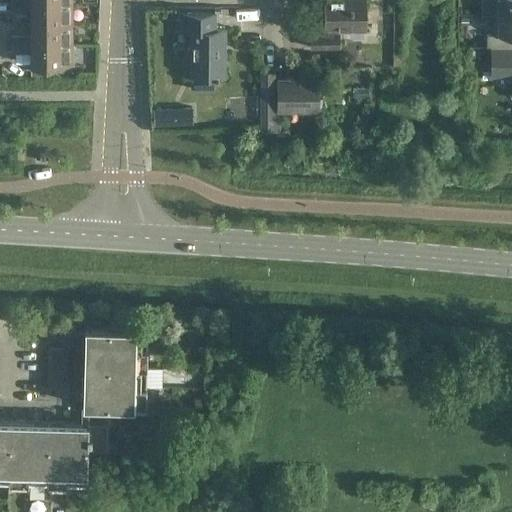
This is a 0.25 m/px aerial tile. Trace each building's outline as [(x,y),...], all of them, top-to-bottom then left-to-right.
[(337,32),(337,27),(364,27),(363,0),(323,0),(324,27),(324,32),(309,32),(309,46),(338,46),(338,32),(337,32)] [(511,0),(493,0),(493,12),(511,12),(511,0)] [(29,7),(29,10),(29,21),(72,21),(72,1),(9,1),(9,10),(26,10),(26,7),(29,7)] [(214,27),(213,11),(179,11),(179,28),(189,28),(189,75),(223,75),(223,27),(214,27)] [(490,45),(511,45),(511,12),(493,12),(493,33),(485,33),(485,45),(490,45)] [(26,36),(26,33),(9,33),(9,42),(72,42),(72,21),(29,21),(29,36),(26,36)] [(29,48),(29,51),(30,63),(72,63),(72,42),(9,42),(9,51),(26,51),(26,48),(29,48)] [(511,45),(490,45),(490,75),(511,75),(511,45)] [(317,110),(316,77),(276,77),(276,110),(317,110)] [(278,129),(278,114),(272,114),(272,93),(260,93),(260,129),(278,129)] [(153,124),(191,123),(191,106),(153,108),(153,124)] [(51,333),(51,322),(39,321),(38,333),(51,333)] [(51,322),(51,333),(63,333),(63,322),(51,322)] [(144,405),(145,385),(147,326),(83,325),(81,401),(80,401),(80,403),(144,405)] [(47,355),(62,356),(62,345),(47,345),(47,355)] [(62,366),(62,356),(47,355),(47,366),(62,366)] [(61,377),(62,366),(47,366),(47,376),(61,377)] [(61,387),(61,377),(47,376),(46,387),(61,387)] [(105,448),(106,420),(0,417),(0,481),(85,483),(86,448),(105,448)]
